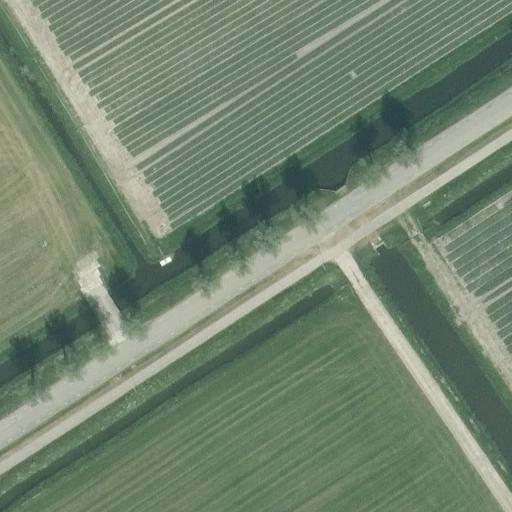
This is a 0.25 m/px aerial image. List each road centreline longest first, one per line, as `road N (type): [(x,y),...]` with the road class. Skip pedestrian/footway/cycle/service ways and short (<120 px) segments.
road 1 (tertiary): [(0,437),(511,99)]
road 2 (track): [(511,372),(377,190)]
road 3 (track): [(420,379),(324,226)]
